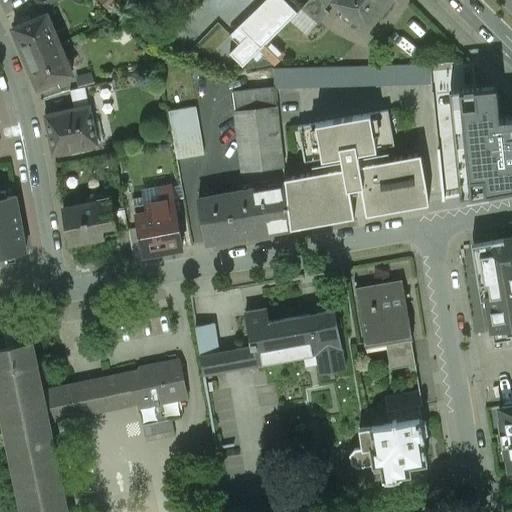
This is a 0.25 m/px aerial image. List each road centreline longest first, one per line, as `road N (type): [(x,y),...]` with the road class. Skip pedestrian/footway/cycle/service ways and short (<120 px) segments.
road 1 (residential): [(59,293),(432,226)]
road 2 (residential): [(432,226),(479,511)]
road 3 (residential): [(59,293),(35,140),(0,41)]
